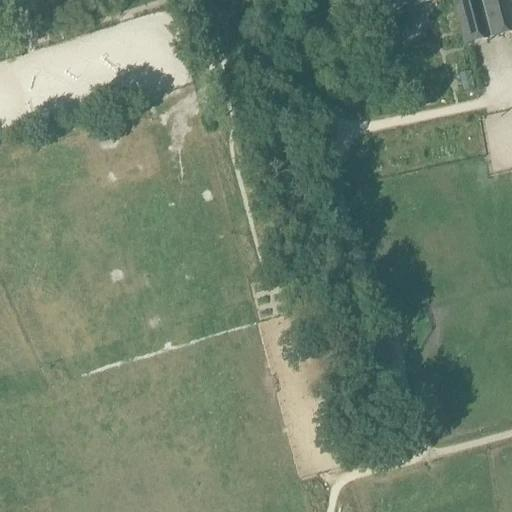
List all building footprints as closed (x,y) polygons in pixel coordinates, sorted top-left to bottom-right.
[(262,0),(259,2),(266,12),(283,0),(262,0)] [(451,0),(464,49),(511,36),(511,10),(509,0),(486,0),(482,1),(481,0),(451,0)] [(511,146),(509,125),(475,130),(482,180),(511,175),(511,146)] [(302,189),(270,199),(281,234),(313,224),(302,189)] [(319,253),(298,259),(303,274),(323,268),(319,253)]
